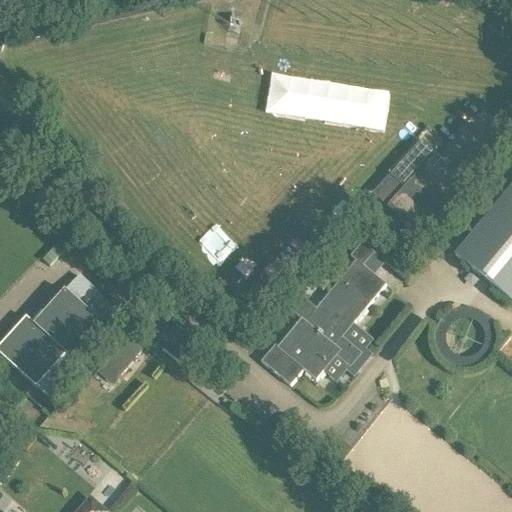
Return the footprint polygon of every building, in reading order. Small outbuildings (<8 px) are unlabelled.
[(415,233),(464,178),(437,155),(405,190),(390,177),(373,195),(415,233)] [(511,188),(455,257),(511,305),(511,188)] [(356,263),(319,309),(317,311),(303,300),(292,314),(302,322),(279,350),(276,348),(262,365),(292,389),(305,373),(317,383),(337,359),(351,371),(363,356),(343,340),(387,287),(364,268),(375,255),(362,245),(351,259),(356,263)] [(0,357),(37,390),(67,357),(72,362),(102,327),(65,293),(35,326),(27,319),(0,349),(0,357)] [(167,320),(156,334),(168,344),(161,351),(179,366),(186,359),(193,364),(204,351),(167,320)] [(103,511),(92,502),(82,511),(103,511)]
